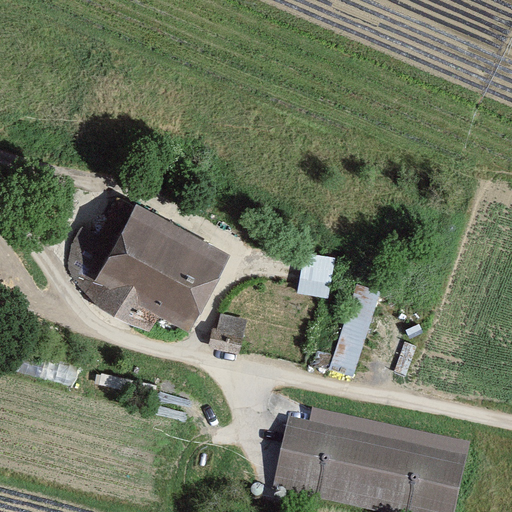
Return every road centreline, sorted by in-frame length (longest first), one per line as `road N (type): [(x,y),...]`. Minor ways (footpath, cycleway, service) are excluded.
road 1 (track): [(0,198),(105,321),(511,413)]
road 2 (track): [(511,177),(487,191),(439,277),(415,392)]
road 3 (track): [(285,485),(242,357)]
